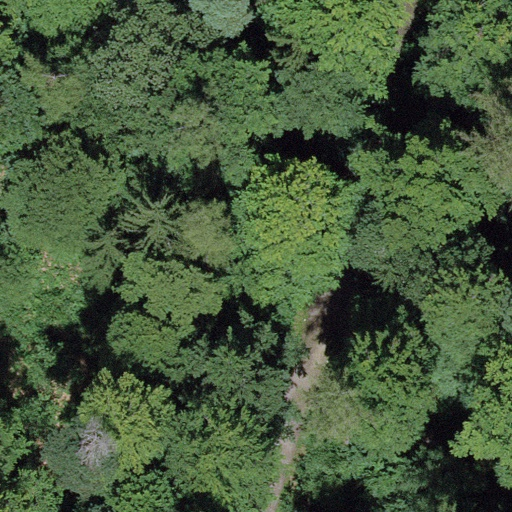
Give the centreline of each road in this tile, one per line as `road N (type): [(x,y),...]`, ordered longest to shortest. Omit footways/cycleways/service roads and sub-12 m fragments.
road 1 (track): [(408,0),(262,511)]
road 2 (track): [(452,511),(328,267)]
